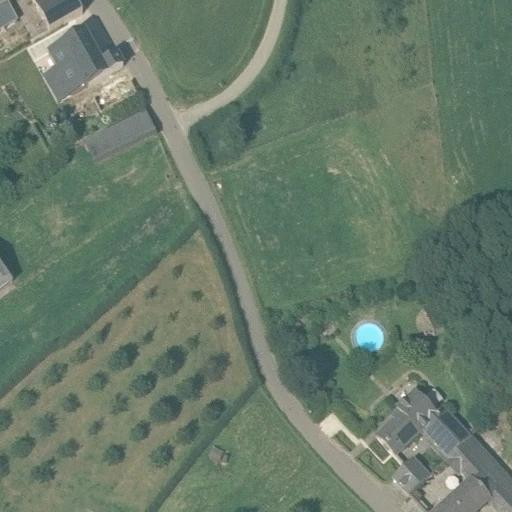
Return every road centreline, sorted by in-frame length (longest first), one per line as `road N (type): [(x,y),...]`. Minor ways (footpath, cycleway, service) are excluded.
road 1 (unclassified): [(390,511),(317,441),(269,372),(229,256),(169,124)]
road 2 (unclassified): [(169,124),(238,84),(262,53),(280,0)]
road 3 (unclassified): [(169,124),(92,0)]
